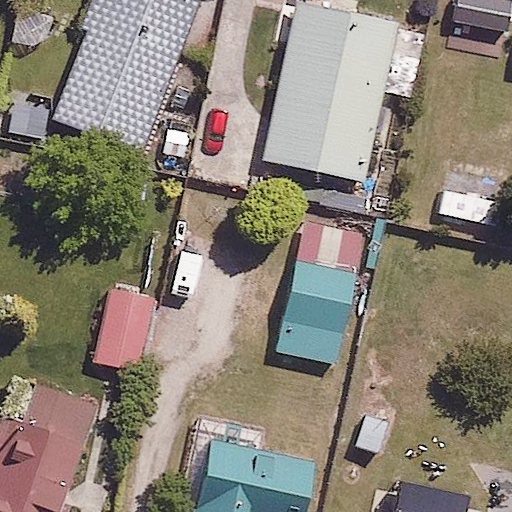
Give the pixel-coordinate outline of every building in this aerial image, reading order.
[(205,0),(204,0),(91,0),(52,115),(154,150),(205,0)] [(393,23),(294,3),(262,159),(361,180),(393,23)] [(340,364),(357,225),(292,217),(275,356),(340,364)] [(0,511),(64,511),(106,393),(0,355),(0,511)] [(312,439),(281,434),(282,428),(196,413),(178,511),(308,511),(318,456),(310,454),(312,439)]
